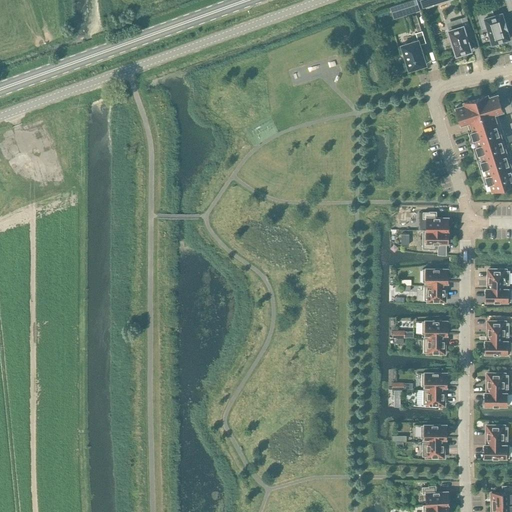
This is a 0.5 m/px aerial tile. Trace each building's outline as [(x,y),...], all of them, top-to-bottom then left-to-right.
[(425,0),(420,2),(423,10),(451,0),(425,0)] [(406,1),(397,4),(401,16),(410,13),(406,1)] [(502,12),(484,18),(491,44),(510,38),(502,12)] [(417,39),(399,45),(408,71),(427,65),(420,44),(425,42),(422,31),(421,31),(416,15),(412,16),(417,33),(415,33),(417,39)] [(448,30),(456,55),(470,50),(468,42),(469,42),(466,33),(465,34),(464,30),(470,29),(466,16),(456,20),(458,27),(448,30)] [(465,105),(456,108),(461,124),(472,120),(474,129),(467,131),(487,192),(511,183),(511,159),(499,117),(497,112),(503,110),(497,94),(480,100),(479,97),(464,102),(465,105)] [(436,212),(422,212),(422,213),(422,218),(426,219),(426,230),(447,230),(448,218),(436,218),(436,212)] [(426,230),(422,230),(422,248),(422,249),(435,249),(435,248),(435,243),(437,243),(446,243),(447,243),(447,230),(426,230)] [(422,269),(422,282),(426,282),(427,282),(427,284),(427,286),(436,286),(436,282),(445,282),(447,282),(447,269),(422,269)] [(487,286),(505,286),(505,284),(509,284),(509,270),(506,270),(506,269),(488,269),(487,286)] [(424,288),(424,299),(427,300),(445,300),(445,286),(445,282),(436,282),(436,286),(427,286),(426,286),(424,286),(424,288)] [(505,288),(505,286),(487,286),(487,288),(486,288),(486,301),(511,301),(511,289),(505,288)] [(427,336),(445,336),(445,334),(446,334),(447,321),(422,321),(421,334),(427,334),(427,336)] [(487,338),(505,339),(505,337),(508,337),(509,322),(505,322),(505,321),(487,321),(487,338)] [(444,353),(445,336),(427,336),(427,338),(423,338),(423,352),(427,352),(427,353),(444,353)] [(505,340),(505,339),(487,338),(487,340),(485,340),(485,353),(510,353),(510,340),(505,340)] [(426,388),(444,388),(444,386),(446,386),(446,373),(421,373),(421,386),(426,386),(426,388)] [(486,390),(504,391),(504,389),(508,389),(508,374),(504,374),(504,373),(487,373),(486,390)] [(444,405),(444,388),(426,388),(426,390),(423,390),(423,404),(426,404),(426,405),(444,405)] [(504,392),(504,391),(486,390),(486,392),(485,392),(485,405),(506,405),(506,393),(504,392)] [(426,440),(444,440),(444,438),(445,438),(446,425),(421,425),(420,438),(426,438),(426,440)] [(486,442),(504,443),(504,441),(507,441),(507,426),(504,426),(504,425),(486,425),(486,442)] [(443,457),(444,440),(426,440),(426,442),(422,442),(422,456),(426,456),(426,457),(443,457)] [(504,444),(504,443),(486,442),(486,444),(484,444),(484,457),(509,457),(509,444),(504,444)] [(503,492),(491,493),(491,502),(491,504),(511,503),(511,485),(502,486),(503,492)] [(435,486),(422,487),(422,493),(426,493),(426,505),(448,504),(447,492),(435,492),(435,486)] [(511,511),(511,503),(491,504),(491,511),(511,511)]
